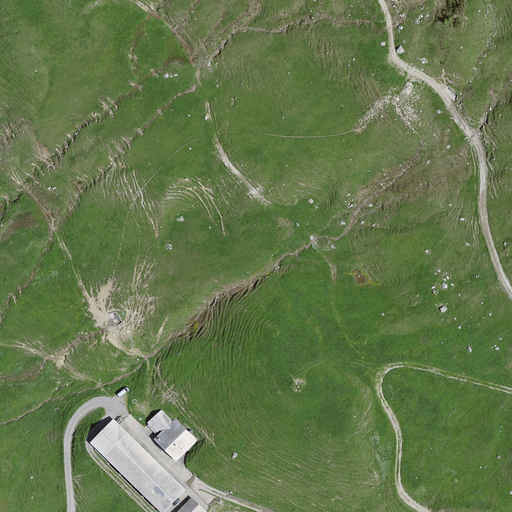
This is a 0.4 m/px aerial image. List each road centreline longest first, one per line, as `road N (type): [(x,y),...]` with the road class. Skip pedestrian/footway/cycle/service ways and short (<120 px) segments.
road 1 (track): [(511,391),(411,364),(383,370),(379,389),(399,431),(397,477),(403,495),(425,511)]
road 2 (track): [(114,412),(194,484),(264,511)]
road 3 (track): [(69,511),(68,431),(94,404),(108,401),(114,412)]
road 4 (track): [(114,412),(87,448),(150,511)]
